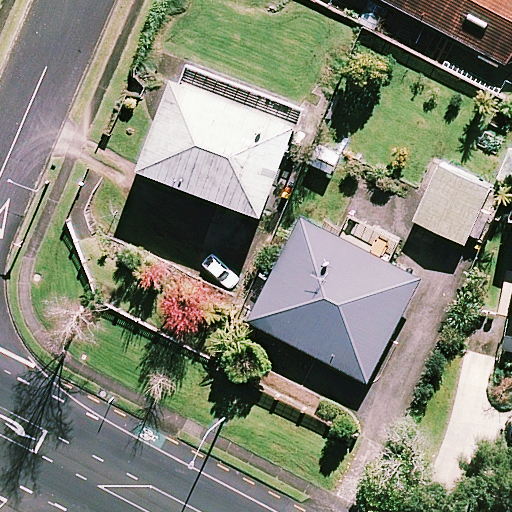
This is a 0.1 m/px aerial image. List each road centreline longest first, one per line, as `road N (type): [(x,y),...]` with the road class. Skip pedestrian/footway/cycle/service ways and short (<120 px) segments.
road 1 (residential): [(71,0),(0,167)]
road 2 (secondary): [(175,511),(39,439)]
